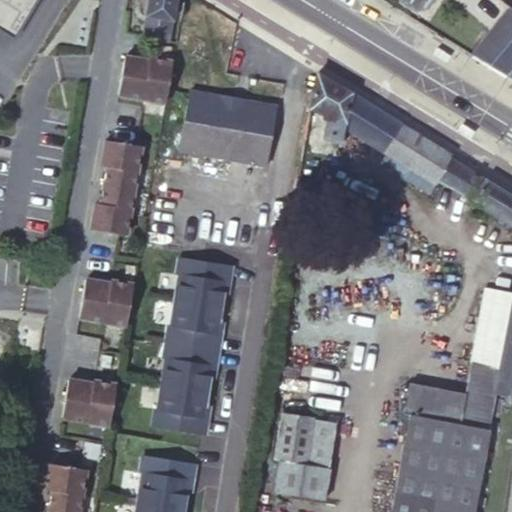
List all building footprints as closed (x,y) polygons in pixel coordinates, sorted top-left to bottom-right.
[(0,0),(0,29),(14,38),(36,0),(0,0)] [(176,0),(148,0),(142,36),(169,41),(176,0)] [(475,0),(471,6),(489,18),(497,6),(489,0),(475,0)] [(511,70),(511,8),(510,6),(471,55),(507,77),(511,70)] [(125,56),(118,94),(166,102),(172,61),(150,57),(149,60),(125,56)] [(452,155),(317,72),(310,111),(320,115),(321,117),(322,119),(326,119),(323,137),(341,142),(345,128),(386,154),(435,185),(438,181),(471,199),(472,198),(511,223),(511,196),(487,180),(486,181),(450,158),(452,155)] [(235,99),(189,92),(179,149),(267,165),(277,106),(235,99)] [(108,167),(105,185),(135,190),(142,146),(107,140),(104,159),(109,159),(108,167)] [(435,185),(386,154),(379,165),(428,196),(435,185)] [(135,190),(105,185),(102,204),(101,210),(95,210),(92,229),(128,234),(135,190)] [(379,236),(376,250),(449,263),(452,249),(379,236)] [(457,296),(461,272),(449,269),(449,263),(376,250),(329,242),(323,274),(353,280),(347,310),(391,318),(393,312),(438,320),(457,296)] [(231,265),(180,257),(176,274),(180,275),(171,325),(169,325),(164,358),(167,358),(158,410),(156,409),(153,427),(204,435),(208,417),(203,416),(211,364),(215,365),(221,333),(216,332),(224,282),(228,282),(231,265)] [(449,269),(461,272),(462,265),(449,263),(449,269)] [(112,283),(87,278),(80,317),(128,325),(135,284),(112,280),(112,283)] [(511,301),(499,369),(494,394),(496,395),(506,397),(511,397),(511,301)] [(499,369),(471,364),(465,393),(410,383),(404,413),(409,415),(390,511),(474,511),(490,431),(489,431),(496,395),(494,394),(499,369)] [(348,389),(288,378),(285,399),(346,409),(348,389)] [(94,384),(69,380),(63,419),(110,426),(116,385),(94,382),(94,384)] [(511,428),(511,397),(506,397),(501,426),(511,428)] [(308,464),(315,419),(283,414),(274,459),(280,460),(308,464)] [(337,423),(315,419),(308,464),(330,468),(337,423)] [(195,464),(143,456),(141,473),(144,473),(137,511),(181,511),(187,481),(192,481),(195,464)] [(330,468),(308,464),(280,460),(275,494),(325,501),(330,468)] [(51,465),(48,484),(53,485),(52,491),(49,510),(60,511),(79,511),(86,470),(51,465)]
